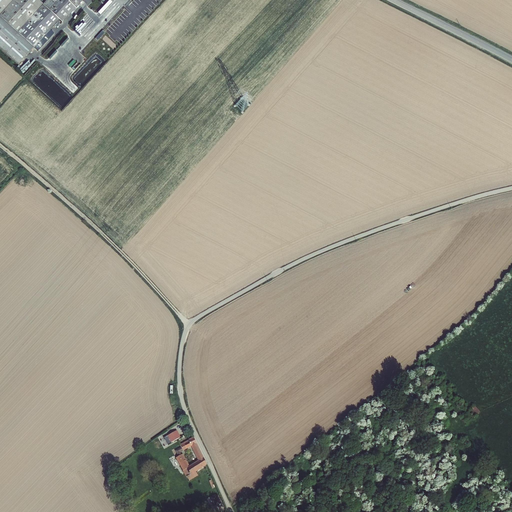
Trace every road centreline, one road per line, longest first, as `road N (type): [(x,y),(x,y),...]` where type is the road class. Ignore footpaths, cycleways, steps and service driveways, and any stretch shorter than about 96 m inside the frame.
road 1 (residential): [(511,187),(307,257),(188,325)]
road 2 (unclassified): [(188,325),(105,237),(0,145)]
road 3 (residential): [(188,325),(181,397),(231,511)]
road 4 (tertiary): [(393,0),(511,60)]
